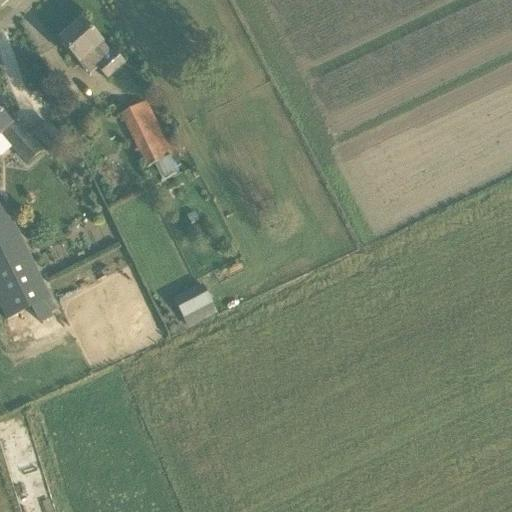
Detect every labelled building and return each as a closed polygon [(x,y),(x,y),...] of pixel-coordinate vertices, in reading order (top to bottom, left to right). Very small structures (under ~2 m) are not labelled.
[(90,76),(99,68),(107,76),(123,62),(115,53),(112,56),(82,22),(60,43),(90,76)] [(154,165),(170,157),(173,155),(147,102),(120,114),(146,168),(154,165)] [(0,135),(26,166),(41,154),(13,122),(10,125),(0,114),(0,135)] [(35,132),(51,150),(62,140),(47,122),(35,132)] [(31,309),(50,299),(0,196),(0,304),(7,320),(31,309)] [(183,318),(212,303),(202,285),(173,299),(183,318)]
